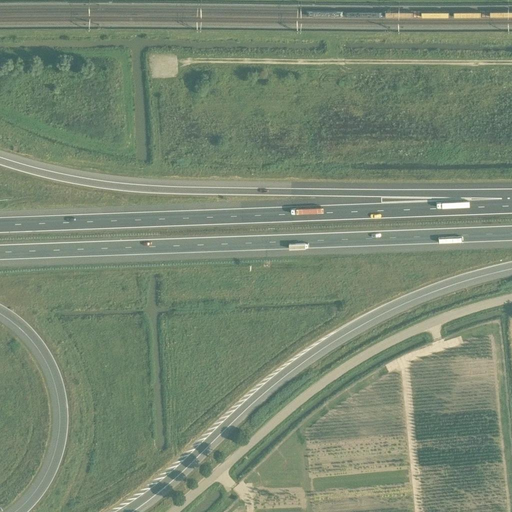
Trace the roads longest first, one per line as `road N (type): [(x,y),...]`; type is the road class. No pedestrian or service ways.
road 1 (motorway): [(511,204),(379,192),(123,187),(0,161)]
road 2 (motorway): [(511,205),(0,226)]
road 3 (motorway): [(0,252),(511,233)]
road 4 (motorway): [(122,511),(311,355),(382,312),(511,268)]
road 5 (unclassified): [(177,511),(344,366),(417,327),(511,299)]
road 6 (track): [(511,62),(178,61)]
road 7 (motorway): [(0,309),(48,358),(63,412),(53,469),(21,511)]
